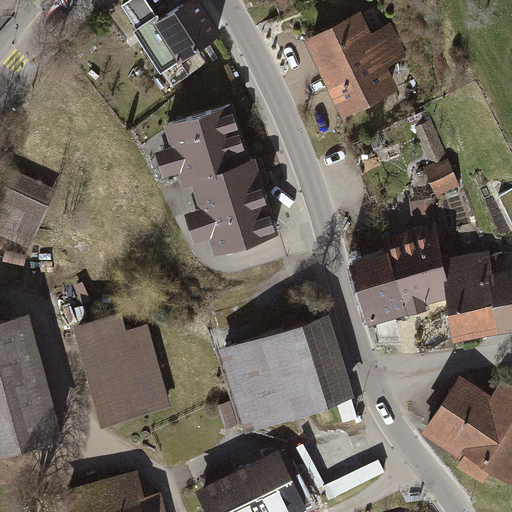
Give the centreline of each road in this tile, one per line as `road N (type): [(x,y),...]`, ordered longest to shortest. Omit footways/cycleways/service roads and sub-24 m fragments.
road 1 (tertiary): [(225,0),(308,171),(371,380)]
road 2 (unclassified): [(511,351),(371,380)]
